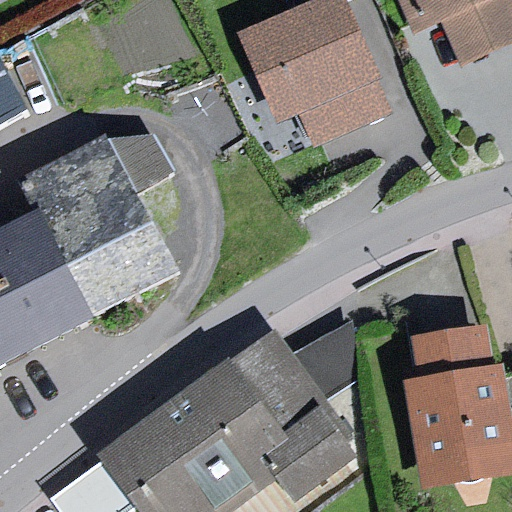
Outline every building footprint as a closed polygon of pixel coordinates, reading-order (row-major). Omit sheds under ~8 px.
[(391,125),(342,0),(339,0),(237,40),(275,136),(301,126),(313,156),(391,125)] [(511,0),(393,0),(413,46),(441,35),(458,75),(511,52),(511,9),(510,4),(511,2),(511,0)] [(0,67),(0,127),(24,115),(0,67)] [(104,139),(27,179),(51,224),(0,251),(0,359),(95,310),(139,287),(173,269),(104,139)] [(278,343),(105,474),(131,511),(326,511),(375,477),(357,327),(296,362),(278,343)] [(489,335),(413,346),(419,388),(403,391),(420,499),(463,492),(471,511),(490,510),(491,489),(511,485),(511,410),(506,373),(495,375),(489,335)] [(131,511),(105,474),(56,509),(58,511),(131,511)]
